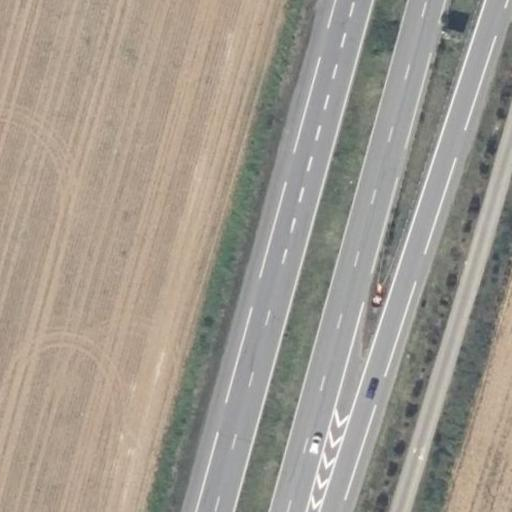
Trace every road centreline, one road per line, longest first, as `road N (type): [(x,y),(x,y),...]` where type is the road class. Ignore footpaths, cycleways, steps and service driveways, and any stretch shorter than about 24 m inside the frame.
road 1 (trunk): [(331,511),(496,0)]
road 2 (primary): [(354,0),(214,511)]
road 3 (primary): [(287,511),(426,0)]
road 4 (unclassified): [(400,511),(511,140)]
